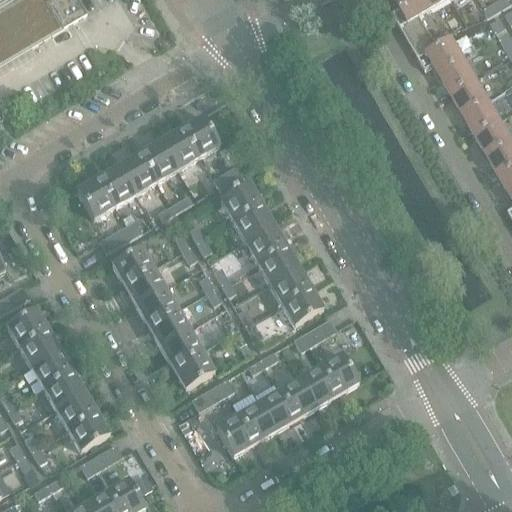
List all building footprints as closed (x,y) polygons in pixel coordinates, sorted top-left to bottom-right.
[(0,0),(0,70),(64,33),(49,7),(61,0),(0,0)] [(64,33),(86,20),(74,0),(61,0),(49,7),(64,33)] [(400,32),(419,21),(430,15),(420,0),(396,0),(394,2),(400,13),(391,18),(400,32)] [(450,3),(448,0),(420,0),(430,15),(450,3)] [(494,7),(499,16),(511,9),(504,1),(494,7)] [(499,16),(494,7),(484,13),(487,23),(499,16)] [(419,21),(400,32),(406,43),(425,31),(419,21)] [(496,39),(506,33),(500,23),(490,29),(496,39)] [(431,42),(425,31),(406,43),(412,53),(431,42)] [(432,44),(437,52),(452,43),(448,35),(432,44)] [(498,43),(505,53),(511,49),(511,44),(508,38),(498,43)] [(437,52),(432,44),(431,42),(412,53),(418,63),(437,52)] [(439,79),(464,64),(452,43),(437,52),(418,63),(425,75),(433,70),(439,79)] [(464,64),(439,79),(451,100),(477,84),(464,64)] [(477,84),(451,100),(463,120),(489,105),(477,84)] [(489,105),(463,120),(475,141),(501,125),(489,105)] [(181,134),(198,163),(220,151),(203,121),(181,134)] [(511,145),(501,125),(475,141),(487,161),(511,146),(511,145)] [(198,163),(181,134),(161,146),(178,175),(198,163)] [(178,175),(161,146),(139,158),(157,188),(178,175)] [(511,146),(487,161),(499,182),(511,174),(511,146)] [(157,188),(139,158),(118,171),(136,200),(157,188)] [(136,200),(118,171),(98,183),(115,212),(136,200)] [(234,172),(224,178),(229,187),(240,181),(234,172)] [(511,174),(499,182),(511,202),(511,201),(511,174)] [(224,178),(213,184),(218,194),(229,187),(224,178)] [(224,203),(246,191),(240,181),(229,187),(218,194),(224,203)] [(115,212),(98,183),(76,195),(94,225),(115,212)] [(246,191),(224,203),(220,206),(233,227),(262,210),(249,188),(246,191)] [(173,210),(178,217),(193,208),(188,201),(173,210)] [(178,217),(173,210),(158,219),(162,226),(178,217)] [(262,210),(233,227),(245,247),(274,230),(262,210)] [(135,226),(128,230),(135,242),(142,238),(135,226)] [(128,230),(120,234),(127,246),(135,242),(128,230)] [(274,230),(245,247),(257,269),(286,251),(274,230)] [(197,248),(205,244),(197,231),(189,236),(197,248)] [(99,247),(105,257),(106,259),(127,246),(120,234),(99,247)] [(182,256),(190,252),(182,239),(175,244),(182,256)] [(205,244),(197,248),(204,261),(212,256),(205,244)] [(286,251),(257,269),(269,290),(299,272),(286,251)] [(124,290),(153,273),(141,252),(112,269),(124,290)] [(190,252),(182,256),(190,269),(197,265),(190,252)] [(299,272),(269,290),(282,310),(311,293),(299,272)] [(153,273),(124,290),(136,311),(166,294),(153,273)] [(221,290),(229,285),(221,273),(214,277),(221,290)] [(206,298),(214,293),(207,281),(199,285),(206,298)] [(229,285),(221,290),(228,302),(236,298),(229,285)] [(30,304),(24,294),(23,291),(1,304),(8,316),(30,304)] [(214,293),(206,298),(214,311),(221,306),(214,293)] [(311,293),(282,310),(294,332),(323,314),(311,293)] [(166,294),(136,311),(149,332),(178,315),(166,294)] [(1,304),(0,304),(0,318),(1,320),(8,316),(1,304)] [(19,352),(48,335),(36,314),(6,331),(19,352)] [(245,331),(253,327),(246,314),(238,319),(245,331)] [(178,315),(149,332),(161,353),(190,336),(178,315)] [(231,339),(238,335),(231,322),(223,327),(231,339)] [(337,336),(330,325),(329,324),(308,337),(315,349),(337,336)] [(253,327),(245,331),(253,344),(260,340),(253,327)] [(31,373),(60,356),(48,335),(19,352),(31,373)] [(238,335),(231,339),(238,352),(246,348),(238,335)] [(190,336),(161,353),(173,373),(202,356),(190,336)] [(308,337),(301,341),(308,353),(309,352),(315,349),(308,337)] [(301,341),(293,345),(301,357),(308,353),(301,341)] [(246,348),(238,352),(245,365),(253,360),(246,348)] [(308,353),(301,357),(308,370),(317,365),(309,352),(308,353)] [(44,394),(73,377),(60,356),(31,373),(44,394)] [(202,356),(173,373),(185,395),(214,378),(202,356)] [(260,365),(265,372),(277,365),(273,357),(260,365)] [(320,371),(338,401),(359,388),(341,359),(320,371)] [(265,372),(260,365),(248,372),(252,380),(265,372)] [(338,401),(320,371),(300,384),(317,413),(338,401)] [(56,415),(85,398),(73,377),(44,394),(56,415)] [(234,396),(227,384),(220,388),(227,400),(234,396)] [(317,413),(300,384),(279,396),(296,425),(317,413)] [(220,388),(213,392),(220,405),(227,400),(220,388)] [(191,405),(197,415),(198,417),(220,405),(213,392),(191,405)] [(296,425),(279,396),(258,408),(275,437),(296,425)] [(0,402),(7,415),(15,411),(8,398),(0,402)] [(68,436),(97,418),(85,398),(56,415),(68,436)] [(275,437),(258,408),(237,420),(255,449),(275,437)] [(15,411),(7,415),(15,428),(22,423),(15,411)] [(97,418),(68,436),(81,457),(110,440),(97,418)] [(255,449),(237,420),(216,432),(233,462),(255,449)] [(190,435),(185,426),(179,430),(184,438),(190,435)] [(32,457),(39,453),(32,440),(24,444),(32,457)] [(17,466),(25,461),(17,448),(10,453),(17,466)] [(123,462),(117,452),(116,450),(94,462),(101,474),(123,462)] [(39,453),(32,457),(39,470),(47,465),(39,453)] [(25,461),(17,466),(24,478),(32,474),(25,461)] [(94,462),(87,467),(94,479),(101,474),(94,462)] [(87,467),(80,471),(87,483),(94,479),(87,467)] [(153,493),(145,480),(132,488),(139,501),(153,493)] [(46,490),(51,498),(64,490),(59,483),(46,490)] [(107,497),(115,511),(144,511),(128,484),(107,497)] [(51,498),(46,490),(34,498),(38,505),(51,498)] [(86,509),(88,511),(115,511),(107,497),(86,509)]
